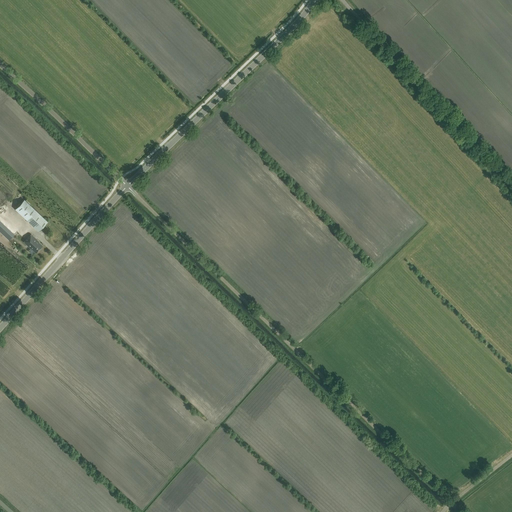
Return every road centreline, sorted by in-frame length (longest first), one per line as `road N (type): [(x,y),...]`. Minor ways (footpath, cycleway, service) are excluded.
road 1 (unclassified): [(451,502),(127,185)]
road 2 (tertiary): [(127,185),(314,0)]
road 3 (unclassified): [(511,184),(342,0)]
road 4 (tertiary): [(0,328),(127,185)]
road 5 (unclassified): [(127,185),(0,64)]
